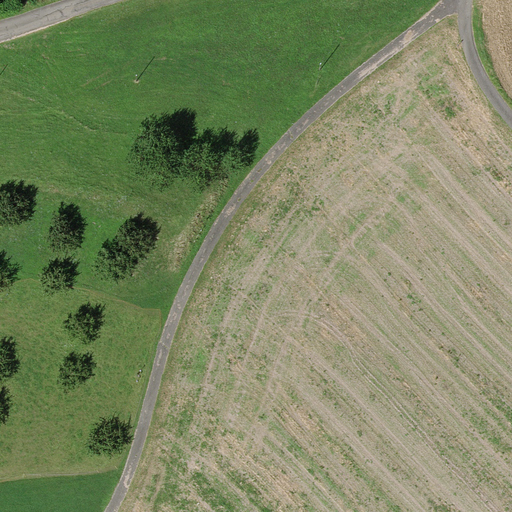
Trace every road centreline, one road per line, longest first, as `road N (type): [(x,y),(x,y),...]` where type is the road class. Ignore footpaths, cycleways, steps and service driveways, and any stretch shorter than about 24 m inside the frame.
road 1 (track): [(456,0),(326,97),(212,228),(168,319),(112,511)]
road 2 (track): [(466,0),(472,54),(511,120)]
